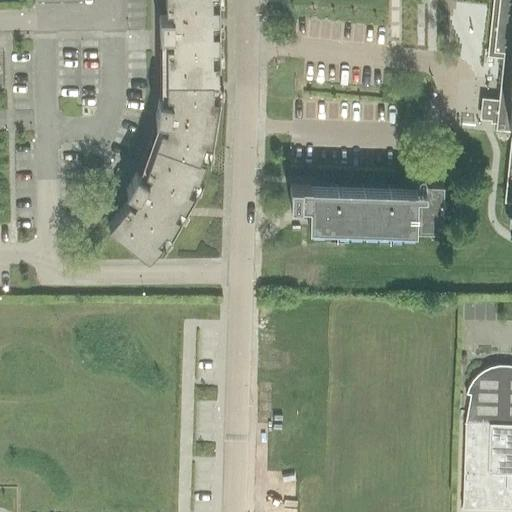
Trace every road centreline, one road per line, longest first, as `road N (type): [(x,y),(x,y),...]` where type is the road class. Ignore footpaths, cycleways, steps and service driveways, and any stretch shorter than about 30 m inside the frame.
road 1 (residential): [(239,277),(246,0)]
road 2 (residential): [(232,511),(239,277)]
road 3 (residential): [(50,276),(239,277)]
road 4 (residential): [(48,138),(97,136),(124,105),(121,19)]
road 5 (residential): [(50,276),(48,138)]
